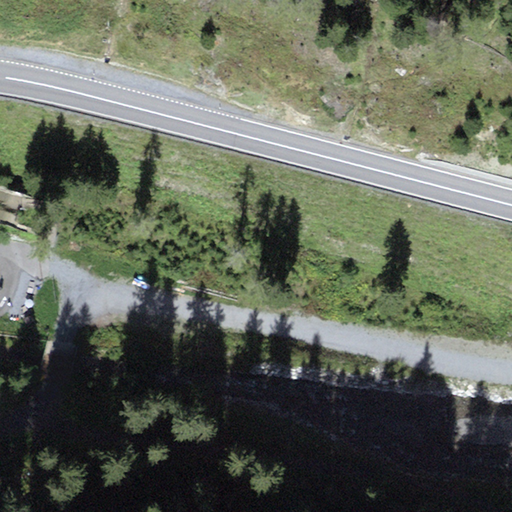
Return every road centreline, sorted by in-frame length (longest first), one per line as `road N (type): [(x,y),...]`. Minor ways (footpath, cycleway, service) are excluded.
road 1 (primary): [(511,205),(0,77)]
road 2 (track): [(90,273),(301,326),(511,364)]
